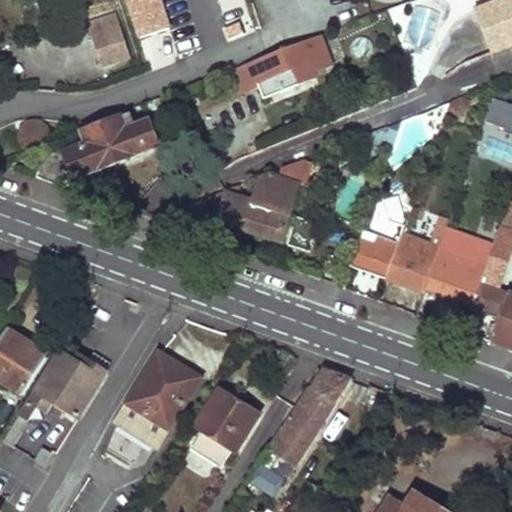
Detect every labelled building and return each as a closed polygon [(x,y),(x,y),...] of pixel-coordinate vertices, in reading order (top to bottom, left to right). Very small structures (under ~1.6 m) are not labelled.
[(511,0),(503,0),(475,11),(492,54),(511,46),(511,0)] [(115,14),(89,23),(104,69),(131,61),(115,14)] [(251,65),(258,85),(259,85),(287,74),(294,71),(300,87),(317,80),(314,74),(332,67),(321,37),(251,65)] [(233,71),(242,96),(261,88),(259,85),(258,85),(251,65),(233,71)] [(294,71),(287,74),(289,81),(300,87),(294,71)] [(165,97),(147,103),(150,112),(168,105),(165,97)] [(461,123),(468,104),(460,100),(450,104),(444,122),(449,124),(451,118),(461,123)] [(75,179),(76,181),(159,148),(149,123),(135,127),(130,115),(95,128),(100,140),(86,146),(66,154),(65,150),(44,159),(37,179),(66,189),(67,182),(75,179)] [(23,151),(48,142),(48,141),(43,127),(36,124),(27,124),(21,129),(18,136),(23,151)] [(95,128),(81,134),(86,146),(100,140),(95,128)] [(200,218),(194,236),(211,242),(217,223),(283,246),(292,220),(290,219),(300,189),(297,188),(300,180),(288,175),(285,183),(268,176),(260,179),(253,205),(248,204),(249,200),(238,196),(238,187),(192,207),(200,218)] [(403,236),(406,228),(390,222),(381,193),(379,193),(352,268),(387,281),(403,236)] [(446,228),(449,220),(441,218),(431,246),(403,236),(387,281),(424,293),(446,228)] [(494,245),(472,310),(464,334),(492,343),(509,294),(498,290),(511,247),(511,231),(501,227),(494,245)] [(446,228),(424,293),(472,310),(494,245),(446,228)] [(511,295),(509,294),(492,343),(511,350),(511,295)] [(7,333),(0,344),(0,381),(24,396),(48,357),(7,333)] [(79,419),(107,374),(104,372),(91,364),(82,358),(78,364),(61,354),(37,393),(36,392),(20,418),(29,424),(30,425),(33,425),(34,425),(37,425),(39,424),(41,424),(44,422),(45,421),(46,420),(47,419),(56,406),(79,419)] [(160,355),(117,424),(158,450),(196,388),(172,373),(177,365),(160,355)] [(95,356),(91,364),(104,372),(109,366),(95,356)] [(177,365),(172,373),(196,388),(201,380),(177,365)] [(317,381),(286,431),(282,428),(262,461),(288,479),(351,380),(324,370),(317,381)] [(217,394),(196,429),(203,433),(192,450),(216,466),(223,464),(231,451),(237,454),(258,419),(217,394)] [(43,450),(36,462),(45,468),(52,455),(43,450)] [(308,486),(292,511),(320,511),(329,499),(308,486)] [(437,511),(416,499),(408,511),(391,501),(384,511),(437,511)]
